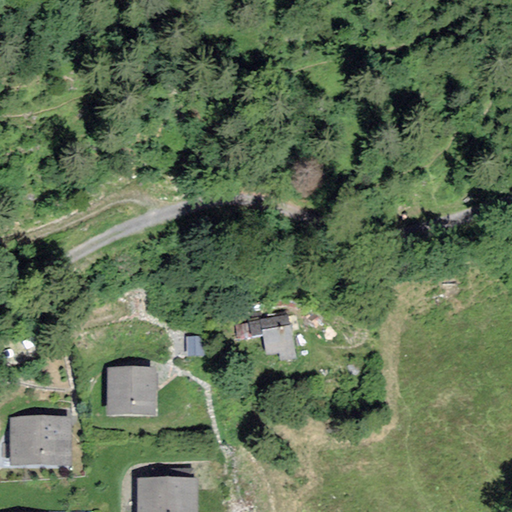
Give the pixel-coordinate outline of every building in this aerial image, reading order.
[(290,330),(264,335),(269,361),(295,356),(290,330)] [(201,357),(201,339),(187,340),(188,357),(201,357)] [(153,376),(112,375),(111,417),(153,418),(153,376)] [(69,425),(13,424),(12,466),(68,467),(69,425)] [(193,511),(194,485),(141,485),(140,511),(193,511)]
